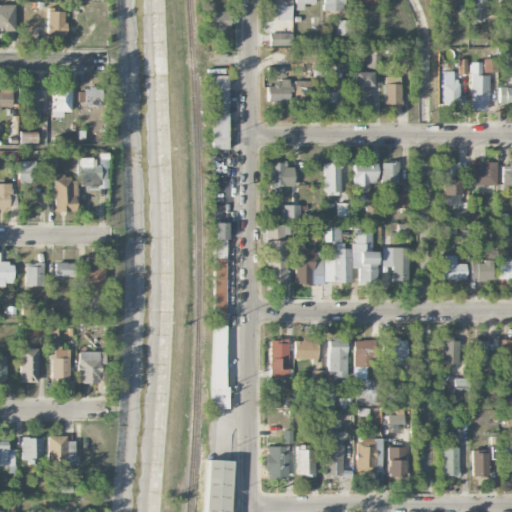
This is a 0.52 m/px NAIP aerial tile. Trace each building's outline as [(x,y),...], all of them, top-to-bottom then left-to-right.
[(291,20),(290,0),(267,0),(268,16),(277,16),(277,20),(291,20)] [(313,0),(293,0),(294,10),(302,10),(302,5),(314,4),(313,0)] [(344,10),(343,0),(322,0),(322,11),(344,10)] [(437,0),(437,14),(455,15),(455,0),(437,0)] [(469,0),(470,20),(487,19),(486,0),(469,0)] [(511,0),(498,0),(499,10),(511,10),(511,0)] [(0,31),(14,31),(14,5),(0,5),(0,31)] [(227,11),(206,11),(206,32),(227,31),(227,11)] [(46,36),(64,36),(65,12),(46,12),(46,36)] [(287,33),(268,34),(269,46),(288,46),(287,33)] [(482,72),(495,72),(495,59),(483,59),(482,72)] [(451,71),(440,72),(441,107),(458,106),(457,79),(452,79),(451,71)] [(354,72),(354,104),(370,104),(370,72),(354,72)] [(488,75),(471,74),(469,110),(487,111),(488,75)] [(210,150),(226,150),(226,76),(210,76),(210,150)] [(399,76),(383,77),(384,105),(400,105),(399,76)] [(497,87),(498,104),(511,103),(511,77),(511,87),(497,87)] [(322,79),(323,105),(339,104),(338,79),(322,79)] [(293,104),(309,104),(309,81),(293,81),(293,104)] [(266,104),(288,104),(288,82),(266,82),(266,104)] [(70,88),(51,88),(50,118),(62,118),(62,112),(70,112),(70,88)] [(100,89),(84,88),(83,107),(100,108),(100,89)] [(0,113),(0,106),(10,106),(11,91),(0,90),(0,113)] [(22,121),(38,121),(39,90),(22,90),(22,121)] [(36,143),(36,133),(20,133),(19,143),(36,143)] [(78,187),(106,187),(106,154),(96,154),(96,158),(78,158),(78,187)] [(353,189),(367,189),(367,183),(376,183),(375,160),(352,161),(353,189)] [(18,161),(17,184),(32,184),(32,162),(18,161)] [(381,184),(397,184),(397,162),(380,163),(381,184)] [(269,163),(269,187),(293,186),(292,167),(285,168),(285,163),(269,163)] [(324,194),(340,194),(339,163),(323,164),(324,194)] [(495,163),(479,163),(479,170),(472,170),(472,186),(496,185),(495,163)] [(511,163),(502,163),(501,186),(507,186),(507,193),(511,193),(511,163)] [(440,178),(457,179),(457,164),(440,164),(440,178)] [(75,211),(74,177),(53,178),(54,212),(75,211)] [(439,195),(459,195),(458,179),(439,180),(439,195)] [(0,183),(0,208),(10,208),(10,184),(0,183)] [(394,208),(406,208),(407,194),(395,194),(394,208)] [(336,222),(348,222),(348,203),(335,204),(336,222)] [(366,212),(378,212),(378,204),(367,203),(366,212)] [(283,221),(300,221),(299,205),(282,206),(283,221)] [(224,223),(212,223),(213,317),(225,317),(224,223)] [(285,285),(286,225),(265,225),(264,285),(285,285)] [(323,282),(350,283),(350,269),(358,269),(357,284),(375,284),(376,251),(371,251),(371,229),(353,229),(353,246),(335,246),(335,249),(328,249),(328,258),(323,258),(323,282)] [(322,276),(322,255),(314,255),(314,248),(294,249),(294,286),(310,285),(310,276),(322,276)] [(380,248),(381,267),(390,267),(391,283),(407,283),(406,248),(380,248)] [(498,280),(511,280),(511,260),(505,261),(505,251),(498,251),(498,280)] [(442,280),(464,281),(464,264),(454,264),(455,256),(435,255),(435,264),(442,265),(442,280)] [(470,262),(469,280),(491,281),(491,260),(483,260),(482,263),(470,262)] [(0,263),(0,283),(12,283),(12,263),(0,263)] [(24,264),(24,286),(43,286),(42,263),(24,264)] [(73,279),(73,263),(54,263),(54,279),(73,279)] [(102,290),(103,265),(81,264),(80,289),(102,290)] [(226,325),(212,325),(210,409),(224,409),(226,325)] [(405,339),(381,338),(381,364),(405,365),(405,339)] [(269,340),(269,378),(287,378),(287,339),(269,340)] [(293,360),(316,360),(316,339),(293,339),(293,360)] [(328,340),(329,378),(346,378),(345,339),(328,340)] [(353,340),(352,379),(364,379),(365,367),(374,368),(375,341),(353,340)] [(457,365),(457,341),(441,340),(440,364),(457,365)] [(486,341),(469,340),(469,364),(485,364),(486,341)] [(511,366),(511,340),(499,340),(499,366),(511,366)] [(37,349),(19,348),(18,382),(36,383),(37,349)] [(51,379),(68,379),(68,348),(50,348),(51,379)] [(99,352),(77,352),(77,383),(98,383),(99,352)] [(453,379),(452,399),(467,399),(468,379),(453,379)] [(354,391),(354,405),(377,405),(376,380),(360,380),(361,391),(354,391)] [(333,406),(333,384),(321,384),(321,406),(333,406)] [(340,419),(340,411),(323,411),(323,419),(340,419)] [(402,413),(386,413),(387,425),(402,425),(402,413)] [(334,442),(334,433),(324,433),(324,442),(334,442)] [(74,465),(74,442),(66,442),(65,436),(46,437),(47,469),(66,469),(66,465),(74,465)] [(40,438),(21,438),(21,463),(40,463),(40,438)] [(375,473),(376,439),(354,439),(354,473),(375,473)] [(15,473),(15,449),(7,449),(7,441),(0,441),(0,465),(8,466),(8,473),(15,473)] [(341,476),(342,445),(324,444),(324,476),(341,476)] [(501,472),(511,471),(511,444),(502,444),(501,472)] [(286,478),(287,447),(265,447),(265,478),(286,478)] [(402,448),(386,447),(385,477),(401,477),(402,448)] [(456,448),(440,448),(440,476),(456,476),(456,448)] [(313,476),(314,450),(295,450),(294,476),(313,476)] [(487,477),(486,450),(470,451),(471,477),(487,477)] [(203,511),(228,511),(229,461),(204,461),(203,511)] [(75,470),(68,469),(68,479),(60,479),(59,492),(74,492),(75,470)]
